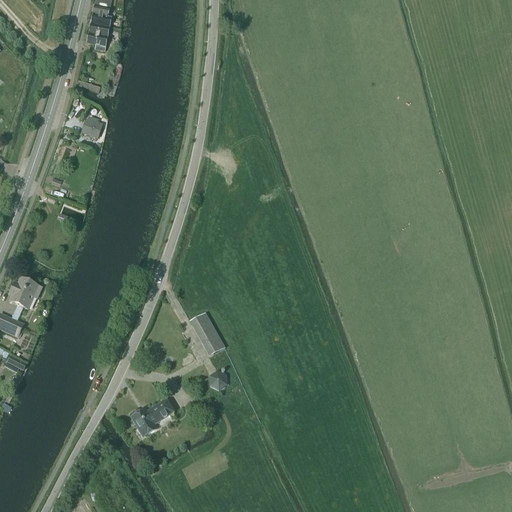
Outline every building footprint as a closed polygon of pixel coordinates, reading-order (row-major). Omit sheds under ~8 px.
[(112,19),(108,19),(111,2),(101,0),(95,0),(90,26),(110,30),(112,19)] [(107,40),(110,30),(90,26),(88,36),(107,40)] [(104,54),(107,40),(88,36),(86,45),(95,47),(94,52),(104,54)] [(89,118),(88,123),(86,122),(82,135),(96,140),(101,127),(97,125),(98,121),(89,118)] [(59,217),(58,221),(61,222),(61,224),(64,225),(66,219),(59,217)] [(36,301),(41,290),(20,280),(17,286),(14,285),(9,297),(12,298),(9,304),(17,307),(14,314),(19,316),(22,309),(27,312),(33,299),(36,301)] [(0,316),(0,331),(17,339),(23,327),(0,316)] [(10,358),(7,364),(19,371),(23,373),(26,366),(10,358)] [(226,378),(217,373),(209,379),(210,389),(218,393),(226,388),(226,378)] [(173,415),(172,414),(166,403),(146,414),(145,412),(131,420),(144,440),(158,431),(155,427),(173,415)]
